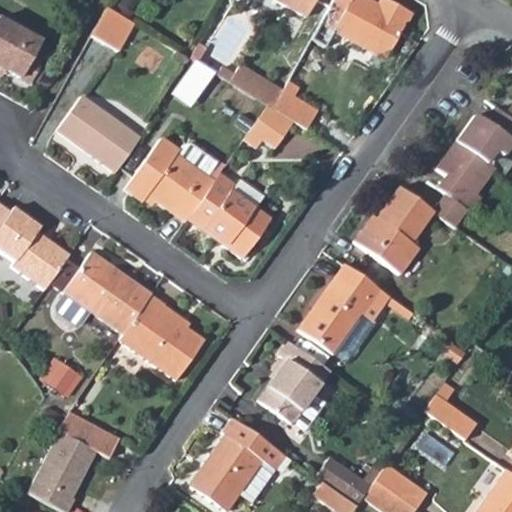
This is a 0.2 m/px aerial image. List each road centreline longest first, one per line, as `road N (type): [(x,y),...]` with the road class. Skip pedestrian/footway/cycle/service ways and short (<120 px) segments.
road 1 (residential): [(248,322),(470,1)]
road 2 (residential): [(248,322),(0,149)]
road 3 (residential): [(130,511),(248,322)]
